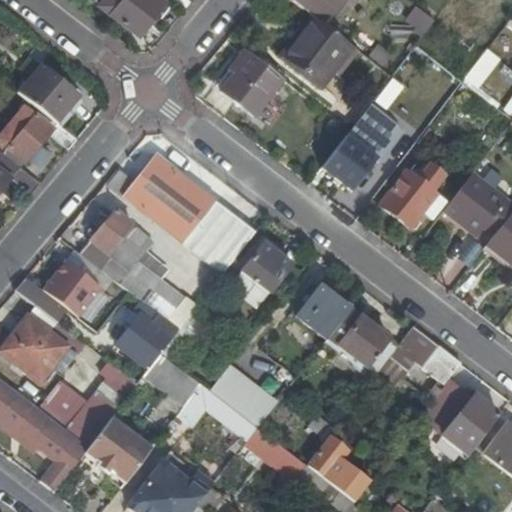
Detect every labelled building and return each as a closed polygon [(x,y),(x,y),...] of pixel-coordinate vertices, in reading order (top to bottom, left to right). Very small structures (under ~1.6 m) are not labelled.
[(165,1),(163,0),(104,0),(100,5),(140,35),(165,1)] [(344,0),(303,0),(318,12),(327,2),(336,10),(344,0)] [(413,16),(429,29),(435,22),(418,9),(413,16)] [(320,86),(352,46),(314,17),(294,42),(298,44),(286,58),(320,86)] [(255,118),(284,81),(245,51),(229,71),(234,76),(222,92),(255,118)] [(18,95),(57,126),(78,99),(38,69),(18,95)] [(0,154),(20,170),(52,132),(72,149),(78,141),(57,126),(52,131),(25,109),(0,138),(0,154)] [(377,161),(347,137),(323,169),(352,192),(377,161)] [(0,193),(11,180),(31,197),(40,186),(20,170),(0,154),(0,193)] [(120,173),(108,187),(224,275),(256,233),(157,156),(134,185),(120,173)] [(403,176),(380,207),(410,230),(433,200),(429,197),(442,182),(428,171),(416,186),(403,176)] [(511,202),(473,173),(444,211),(478,236),(485,227),(496,235),(511,214),(511,202)] [(103,273),(121,286),(147,254),(156,243),(116,213),(81,255),(103,272),(103,273)] [(511,214),(496,235),(488,245),(511,263),(511,214)] [(291,266),(263,245),(232,284),(260,306),(291,266)] [(142,303),(159,315),(180,331),(197,310),(161,282),(170,272),(147,254),(121,286),(142,303)] [(26,281),(15,293),(56,325),(66,312),(26,281)] [(296,317),(326,341),(328,339),(349,311),(320,288),(296,317)] [(127,380),(136,387),(179,332),(158,316),(159,315),(142,303),(135,312),(140,317),(116,348),(139,365),(127,380)] [(349,311),(328,339),(339,347),(360,320),(349,311)] [(360,320),(339,347),(366,368),(387,340),(360,320)] [(76,360),(27,321),(0,354),(0,356),(38,387),(52,370),(62,378),(76,360)] [(412,328),(376,375),(392,388),(400,378),(403,380),(415,364),(439,382),(431,392),(436,396),(460,365),(412,328)] [(161,356),(144,378),(167,396),(184,409),(201,387),(161,356)] [(71,427),(94,443),(112,420),(115,415),(136,388),(136,387),(127,380),(114,370),(87,406),(71,427)] [(85,454),(88,450),(64,432),(19,397),(8,388),(0,382),(0,421),(37,450),(47,438),(63,450),(56,460),(39,483),(54,494),(85,454)] [(8,388),(19,397),(25,390),(14,382),(8,388)] [(70,425),(71,427),(87,406),(60,384),(44,405),(70,425)] [(446,384),(417,422),(465,459),(498,418),(474,399),(471,403),(446,384)] [(201,387),(184,409),(176,419),(191,430),(205,411),(247,443),(257,430),(209,392),(201,387)] [(147,422),(164,435),(176,419),(184,409),(167,396),(147,422)] [(115,415),(112,420),(151,451),(155,447),(115,415)] [(112,420),(94,443),(88,450),(85,454),(125,485),(151,451),(112,420)] [(0,421),(0,429),(38,459),(45,450),(56,460),(63,450),(47,438),(37,450),(0,421)] [(88,450),(94,443),(71,427),(70,425),(64,432),(88,450)] [(293,482),(294,481),(305,467),(257,430),(247,443),(246,444),(284,475),(293,482)] [(307,468),(354,504),(369,484),(340,462),(347,453),(330,439),(307,468)] [(511,442),(495,465),(511,478),(511,442)] [(129,508),(135,511),(193,511),(205,497),(190,485),(199,475),(171,453),(129,508)] [(104,472),(86,458),(62,492),(80,504),(104,472)] [(328,500),(343,511),(347,511),(354,504),(307,468),(305,467),(294,481),(324,505),(328,500)] [(213,486),(199,475),(190,485),(205,497),(210,490),(213,486)] [(285,492),(293,482),(284,475),(276,486),(285,492)] [(205,497),(193,511),(214,511),(224,500),(210,490),(205,497)]
